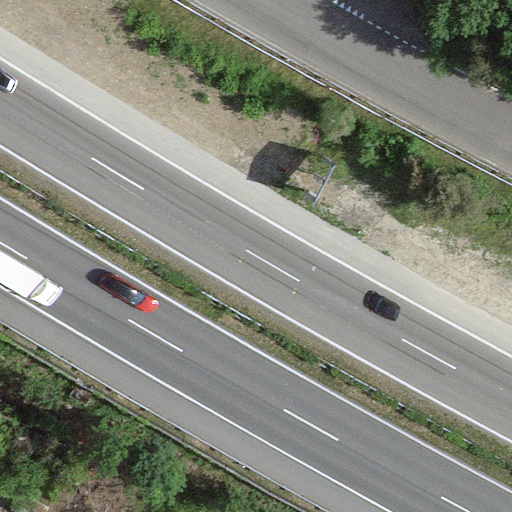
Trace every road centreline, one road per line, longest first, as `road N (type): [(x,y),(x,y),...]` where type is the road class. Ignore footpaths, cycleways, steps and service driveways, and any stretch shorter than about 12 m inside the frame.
road 1 (motorway): [(511,395),(276,265),(0,97)]
road 2 (motorway): [(0,244),(461,511)]
road 3 (tertiary): [(368,72),(511,147)]
road 4 (tertiary): [(243,0),(368,72)]
